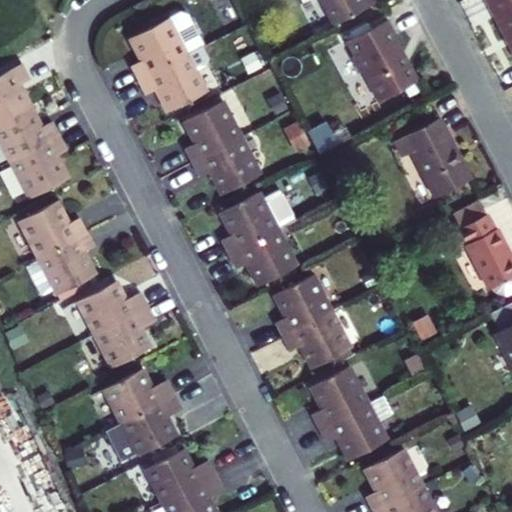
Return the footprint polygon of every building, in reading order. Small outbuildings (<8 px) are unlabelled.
[(268,0),(288,36),(311,23),(298,0),(268,0)] [(321,0),(334,24),(378,1),(377,0),(321,0)] [(511,0),(486,0),(511,49),(511,0)] [(168,19),(187,54),(203,46),(186,15),(180,12),(168,19)] [(138,80),(187,54),(168,19),(167,18),(129,37),(141,60),(130,66),(138,80)] [(378,101),(417,80),(394,36),(396,35),(388,19),(346,41),(354,55),(350,56),(359,72),(362,71),(378,101)] [(209,58),(203,46),(187,54),(195,71),(207,65),(209,58)] [(248,72),(261,65),(254,51),(241,58),(248,72)] [(156,89),(168,111),(206,91),(195,71),(187,54),(138,80),(145,94),(156,89)] [(0,121),(30,106),(19,84),(30,79),(22,63),(0,74),(0,121)] [(418,84),(408,89),(413,99),(424,94),(418,84)] [(275,113),(287,106),(279,91),(266,97),(275,113)] [(219,96),(181,115),(184,120),(222,100),(219,96)] [(192,162),(241,137),(222,100),(184,120),(195,142),(184,148),(192,162)] [(0,140),(10,161),(59,135),(52,121),(41,127),(30,106),(0,121),(0,140)] [(435,197),(472,178),(439,117),(394,140),(402,156),(411,152),(435,197)] [(297,120),(283,127),(295,149),(309,143),(297,120)] [(30,198),(68,178),(56,155),(67,150),(59,135),(10,161),(30,198)] [(222,193),(260,174),(241,137),(192,162),(200,177),(210,171),(222,193)] [(320,170),(308,177),(315,192),(328,186),(320,170)] [(262,199),(277,228),(295,219),(280,190),(262,199)] [(228,254),(277,228),(262,199),(258,192),(220,211),(232,234),(221,240),(228,254)] [(461,227),(486,214),(479,200),(454,214),(461,227)] [(79,217),(69,223),(57,201),(19,221),(38,257),(87,232),(79,217)] [(489,289),(511,277),(511,256),(497,228),(495,229),(487,214),(460,228),(468,243),(466,244),(489,289)] [(258,285),(296,265),(277,228),(228,254),(236,268),(247,263),(258,285)] [(455,250),(466,244),(468,243),(460,228),(447,234),(455,250)] [(57,294),(95,274),(83,252),(94,246),(87,232),(38,257),(57,294)] [(282,337),(331,311),(312,274),(274,294),(286,316),(275,322),(282,337)] [(141,292),(125,300),(115,281),(77,300),(95,334),(148,306),(141,292)] [(511,365),(511,304),(496,313),(504,328),(499,331),(495,333),(511,365)] [(95,334),(112,367),(150,347),(140,328),(156,320),(148,306),(95,334)] [(312,368),(350,348),(331,311),(282,337),(290,351),(301,345),(312,368)] [(422,337),(436,330),(427,313),(413,321),(422,337)] [(496,313),(490,316),(499,331),(504,328),(496,313)] [(13,348),(28,340),(19,323),(4,331),(13,348)] [(350,348),(312,368),(316,374),(354,354),(350,348)] [(412,374),(426,367),(418,351),(403,358),(412,374)] [(318,428),(367,403),(348,366),(310,386),(322,408),(311,414),(318,428)] [(167,380),(151,387),(142,369),(104,388),(121,421),(174,393),(167,380)] [(54,402),(48,389),(36,395),(41,407),(54,402)] [(137,452),(138,455),(176,435),(166,416),(182,408),(174,393),(121,421),(137,452)] [(381,396),(367,403),(376,420),(390,413),(381,396)] [(349,459),(387,440),(376,420),(367,403),(318,428),(326,442),(337,437),(349,459)] [(471,404),(455,412),(465,430),(480,422),(471,404)] [(121,460),(137,452),(121,421),(105,430),(121,460)] [(464,444),(458,433),(447,438),(453,449),(464,444)] [(81,447),(63,452),(67,468),(85,463),(81,447)] [(373,511),(422,485),(403,448),(365,468),(376,490),(365,496),(373,511)] [(163,501),(216,474),(208,460),(193,468),(183,449),(145,468),(163,501)] [(479,475),(469,463),(461,470),(471,482),(479,475)] [(168,511),(216,511),(208,496),(223,488),(216,474),(163,501),(168,511)] [(435,511),(422,485),(373,511),(435,511)]
